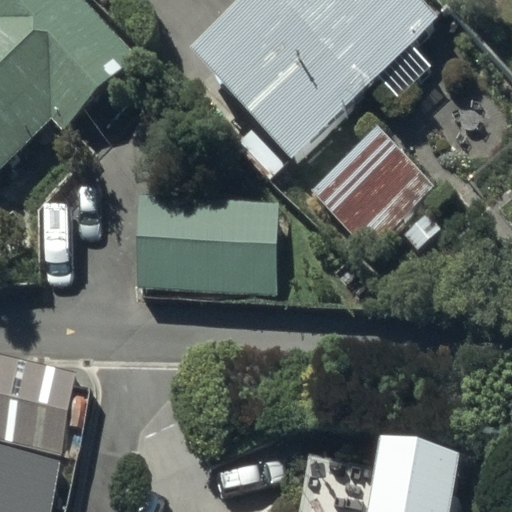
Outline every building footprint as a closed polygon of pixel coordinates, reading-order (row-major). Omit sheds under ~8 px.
[(141,66),(74,0),(3,0),(0,3),(0,187),(54,134),(63,143),(141,66)] [(438,27),(408,0),(260,0),(187,77),(295,179),(379,91),(401,111),(437,73),(414,52),(438,27)] [(425,188),(379,139),(316,204),(364,251),(425,188)] [(282,204),(139,205),(138,295),(281,297),(282,204)] [(0,369),(0,453),(66,466),(82,386),(0,369)] [(11,474),(3,511),(63,511),(68,486),(11,474)] [(469,511),(473,492),(400,479),(393,511),(469,511)]
